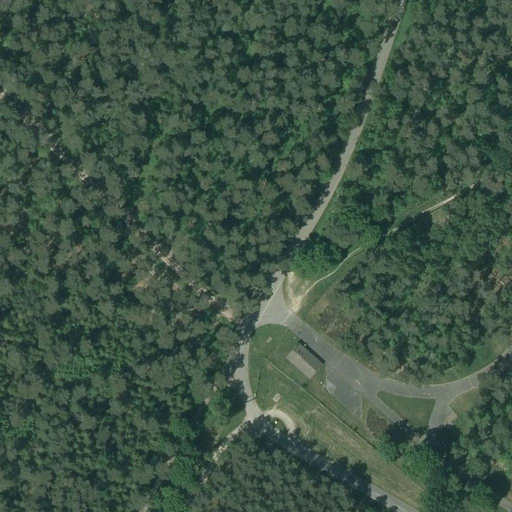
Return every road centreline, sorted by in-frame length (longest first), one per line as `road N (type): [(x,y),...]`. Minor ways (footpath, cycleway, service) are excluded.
road 1 (unknown): [(0,79),(244,320),(246,332)]
road 2 (track): [(246,332),(0,94)]
road 3 (unclassified): [(400,0),(331,183),(284,265)]
road 4 (unknown): [(511,147),(313,262),(284,265)]
